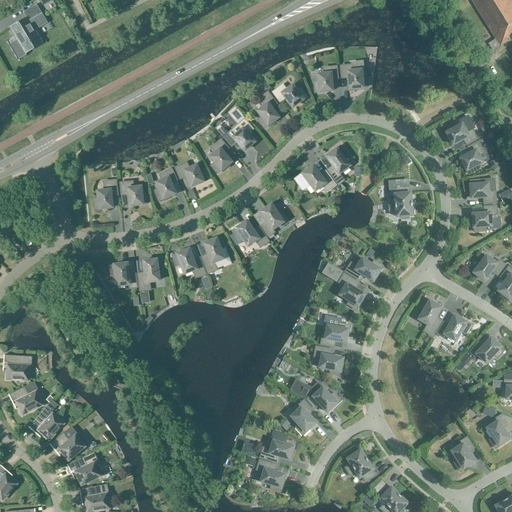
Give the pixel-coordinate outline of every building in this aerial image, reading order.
[(511,0),(471,0),(501,46),(511,38),(511,0)] [(17,41),(8,46),(14,54),(22,50),(24,54),(41,44),(31,27),(33,26),(36,21),(35,19),(41,15),(42,16),(36,5),(23,13),(26,19),(9,29),(17,41)] [(349,89),(358,89),(367,88),(366,77),(361,77),(361,71),(363,71),(362,63),(351,64),(351,65),(340,67),(341,78),(348,78),(349,89)] [(331,79),(337,79),(336,67),(324,68),(325,74),(317,75),(318,82),(313,82),(314,93),(323,93),(323,92),(332,91),(331,79)] [(264,83),(259,86),(263,92),(268,89),(264,83)] [(299,103),(306,98),(300,89),(296,91),(292,86),(286,90),(282,85),(272,93),(279,102),(285,98),(292,108),(299,103)] [(257,120),(264,129),(271,124),(271,123),(278,118),(271,108),(276,105),(267,93),(257,100),(263,107),(257,112),(261,117),(257,120)] [(455,124),(445,129),(449,137),(454,144),(464,139),(467,145),(478,139),(475,135),(472,129),(475,128),(468,116),(461,120),(463,124),(457,128),(455,124)] [(228,134),(223,138),(231,147),(236,142),(244,151),(251,145),(251,146),(258,140),(250,131),(253,129),(245,119),(233,130),(228,134)] [(220,125),(216,129),(223,138),(228,134),(220,125)] [(477,165),(489,159),(483,149),(488,146),(484,139),(469,147),(472,153),(461,159),(465,167),(470,174),(479,169),(477,165)] [(210,166),(217,174),(224,169),(224,168),(231,163),(223,154),(228,149),(220,140),(211,148),(215,153),(209,158),(214,163),(210,166)] [(333,152),(326,157),(332,167),(327,171),(338,185),(343,181),(338,174),(349,166),(342,158),(346,155),(342,150),(340,146),(333,152)] [(490,163),(494,171),(501,168),(497,159),(490,163)] [(199,184),(207,181),(203,170),(198,172),(196,166),(189,169),(186,163),(175,168),(180,179),(186,177),(190,188),(199,184)] [(305,172),(294,180),(304,193),(312,188),(314,192),(322,186),(327,192),(335,186),(325,172),(320,176),(313,166),(305,172)] [(166,198),(175,194),(170,183),(176,181),(171,170),(160,175),(162,180),(155,183),(158,190),(154,191),(158,202),(167,198),(166,198)] [(471,189),(472,198),(484,197),(485,204),(496,203),(494,178),(471,180),(471,189)] [(117,196),(115,181),(103,182),(104,191),(97,192),(97,199),(93,199),(94,210),(103,209),(112,208),(111,196),(117,196)] [(128,194),(129,206),(138,205),(138,206),(147,205),(146,194),(141,194),(140,187),(133,188),(132,182),(120,183),(121,195),(128,194)] [(409,193),(409,186),(397,188),(398,194),(395,194),(396,200),(389,201),(390,211),(397,211),(397,217),(403,216),(403,219),(409,218),(409,216),(414,216),(412,193),(409,193)] [(511,191),(511,189),(499,195),(502,202),(511,196),(511,191)] [(267,207),(260,213),(266,222),(261,226),(268,237),(274,233),(272,230),(283,223),(276,214),(280,211),(276,206),(274,202),(267,207)] [(485,213),(473,214),(474,223),(475,232),(486,231),(485,227),(491,226),(492,229),(501,228),(500,217),(498,218),(497,206),(485,207),(485,213)] [(234,234),(238,240),(241,238),(247,247),(255,241),(260,248),(268,242),(258,228),(253,231),(246,222),(239,227),(239,226),(231,231),(234,235),(234,234)] [(6,237),(10,241),(14,236),(10,232),(6,237)] [(212,241),(203,244),(207,255),(201,257),(207,274),(214,271),(211,264),(223,259),(219,249),(223,247),(221,241),(220,237),(212,241)] [(176,266),(180,264),(184,275),(192,271),(195,278),(205,275),(199,259),(193,261),(188,250),(180,253),(172,256),(173,260),(176,266)] [(471,270),(478,276),(478,275),(485,281),(492,271),(498,275),(505,265),(500,261),(498,263),(487,256),(481,264),(477,262),(473,267),(471,270)] [(374,281),(379,274),(384,266),(381,264),(375,261),(373,264),(364,258),(358,266),(352,262),(346,270),(361,280),(364,274),(374,281)] [(144,274),(138,274),(140,292),(150,290),(149,282),(159,281),(157,270),(161,270),(160,263),(161,263),(160,259),(152,260),(152,261),(143,262),(144,274)] [(329,263),(323,272),(337,280),(343,271),(329,263)] [(129,288),(136,288),(135,275),(128,276),(127,264),(118,265),(109,266),(109,270),(110,270),(111,276),(115,276),(116,287),(129,285),(129,288)] [(506,296),(506,297),(511,300),(511,269),(509,267),(501,278),(506,281),(499,291),(506,296)] [(361,302),(366,295),(356,289),(359,283),(345,274),(339,282),(346,287),(341,295),(350,301),(348,304),(354,308),(353,308),(357,310),(361,302)] [(148,293),(140,294),(141,304),(149,303),(148,293)] [(434,303),(427,298),(425,302),(422,308),(425,310),(420,319),(428,324),(424,331),(433,336),(442,321),(436,318),(442,308),(434,303)] [(150,316),(144,324),(147,326),(153,318),(150,316)] [(464,320),(456,316),(450,326),(444,323),(438,334),(444,337),(445,334),(457,341),(462,331),(466,333),(469,328),(471,324),(464,320)] [(348,325),(341,323),(340,327),(330,324),(326,337),(323,336),(321,343),(334,346),(335,340),(347,343),(349,334),(352,325),(348,324),(348,325)] [(479,342),(470,352),(475,357),(478,354),(487,363),(494,355),(497,358),(502,353),(505,350),(498,344),(492,338),(484,347),(479,342)] [(342,367),(344,358),(332,356),(333,350),(316,346),(314,356),(322,358),(320,368),(331,370),(330,374),(337,375),(341,376),(342,367)] [(4,355),(3,362),(4,363),(4,362),(7,363),(6,380),(27,381),(28,376),(31,376),(32,357),(4,356),(4,355)] [(34,382),(24,387),(9,395),(8,395),(10,398),(11,402),(12,401),(15,399),(23,415),(41,406),(35,393),(29,396),(28,394),(38,389),(34,382)] [(299,382),(294,392),(307,398),(315,408),(320,403),(328,412),(335,406),(342,400),(339,397),(339,398),(334,393),(331,396),(324,387),(319,382),(312,388),(299,382)] [(28,427),(30,429),(33,432),(34,432),(33,432),(36,429),(49,440),(63,424),(52,415),(47,420),(46,419),(58,405),(52,400),(49,403),(28,427)] [(301,432),(303,435),(310,429),(316,423),(308,414),(313,410),(304,400),(299,405),(302,408),(292,416),(299,424),(296,427),(301,432)] [(494,445),(496,449),(503,444),(511,439),(510,437),(509,436),(509,433),(511,430),(511,418),(502,414),(497,418),(499,421),(488,428),(494,437),(490,440),(494,445)] [(49,445),(54,450),(57,447),(68,460),(86,445),(71,427),(50,445),(50,444),(49,445)] [(271,439),(274,440),(271,450),(264,448),(261,457),(277,462),(279,456),(291,460),(293,451),(294,451),(296,443),(292,441),(292,442),(286,440),(287,435),(274,430),(271,439)] [(469,452),(474,448),(467,437),(461,441),(463,444),(453,451),(458,460),(455,463),(459,468),(458,468),(461,472),(468,467),(475,462),(469,452)] [(254,456),(258,446),(245,442),(242,452),(254,456)] [(362,477),(366,482),(376,475),(372,470),(374,469),(361,450),(348,459),(351,464),(345,468),(351,476),(357,473),(361,478),(362,477)] [(67,465),(67,466),(70,472),(74,470),(81,485),(103,475),(97,462),(98,462),(94,453),(67,465)] [(277,491),(281,492),(284,484),(283,483),(286,475),(275,471),(277,465),(260,460),(257,470),(265,472),(262,481),(272,485),(271,489),(277,491)] [(6,470),(0,466),(0,465),(0,498),(2,501),(16,485),(3,473),(5,471),(6,470)] [(391,511),(393,510),(394,511),(400,511),(409,503),(392,487),(391,489),(386,484),(378,493),(382,497),(381,499),(385,503),(381,508),(384,511),(391,511)] [(79,490),(80,497),(81,497),(82,500),(81,500),(83,507),(87,506),(87,511),(91,511),(109,509),(108,504),(110,503),(107,485),(80,490),(79,490)] [(511,511),(511,496),(496,506),(499,511),(511,511)]
